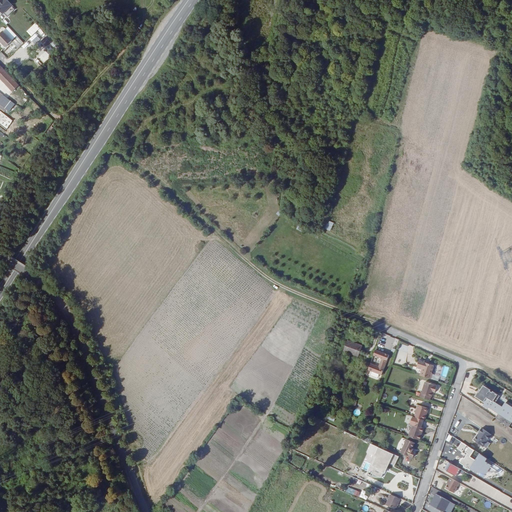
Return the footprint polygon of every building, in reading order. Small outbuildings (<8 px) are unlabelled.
[(5,0),(0,0),(0,10),(3,14),(7,10),(10,13),(14,8),(5,0)] [(41,35),(44,33),(35,23),(25,32),(30,37),(37,31),(41,35)] [(0,32),(0,44),(3,48),(11,41),(1,31),(0,32)] [(45,37),(40,41),(45,47),(50,43),(45,37)] [(49,55),(57,49),(53,44),(45,51),(49,55)] [(0,76),(25,102),(30,95),(0,64),(0,76)] [(0,98),(0,104),(8,111),(12,106),(8,104),(11,101),(3,95),(0,98)] [(327,220),(323,229),(330,232),(334,223),(327,220)] [(347,340),(344,350),(358,356),(362,346),(347,340)] [(382,374),(390,354),(376,349),(371,362),(368,369),(382,374)] [(419,375),(430,378),(432,373),(431,371),(433,365),(424,362),(425,361),(419,358),(416,367),(422,369),(419,375)] [(479,386),(476,390),(486,397),(485,399),(489,402),(490,401),(494,403),(497,399),(495,398),(501,390),(494,385),(493,386),(491,385),(492,384),(484,379),(480,386),(479,386)] [(425,382),(420,397),(429,400),(430,396),(431,397),(433,389),(435,390),(437,386),(434,385),(435,385),(425,382)] [(511,400),(506,397),(497,411),(510,420),(511,417),(511,400)] [(418,405),(414,417),(423,420),(425,412),(427,412),(428,408),(418,405)] [(412,425),(408,436),(419,440),(423,428),(421,427),(422,423),(411,420),(410,424),(412,424),(412,425)] [(490,435),(481,428),(478,433),(479,434),(477,436),(476,436),(473,440),(482,446),(486,440),(488,440),(490,437),(490,435)] [(414,443),(406,439),(400,453),(409,456),(413,457),(415,452),(412,451),(413,449),(412,448),(414,443)] [(475,451),(462,443),(458,449),(465,455),(466,453),(470,455),(467,460),(464,458),(461,463),(466,466),(465,467),(471,471),(472,469),(487,474),(491,467),(484,463),(487,459),(480,455),(476,461),(471,458),(475,451)] [(399,456),(393,453),(389,462),(395,465),(399,456)] [(382,476),(389,462),(380,458),(373,472),(382,476)] [(459,468),(448,462),(446,465),(445,468),(443,470),(454,477),(459,468)] [(453,493),(459,482),(449,477),(443,488),(453,493)] [(474,478),(470,486),(500,501),(502,498),(509,501),(511,497),(474,478)] [(357,497),(360,492),(349,487),(347,492),(357,497)] [(400,498),(390,494),(385,505),(395,509),(400,498)] [(434,494),(429,505),(445,511),(450,511),(454,503),(434,494)]
